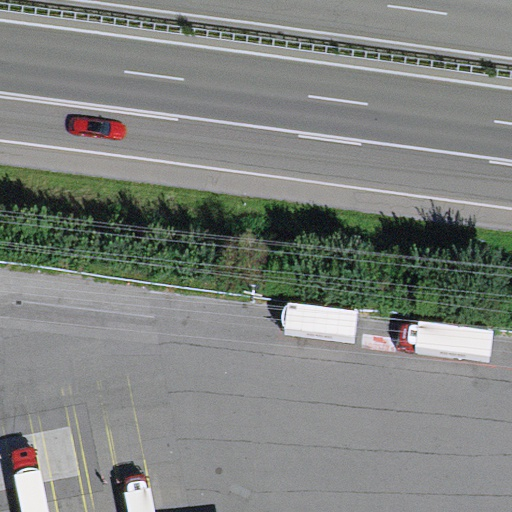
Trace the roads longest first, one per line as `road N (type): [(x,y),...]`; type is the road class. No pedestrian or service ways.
road 1 (motorway): [(184,79),(511,123)]
road 2 (motorway): [(0,55),(184,79)]
road 3 (motorway): [(0,76),(184,79)]
road 4 (motorway): [(511,22),(346,0)]
